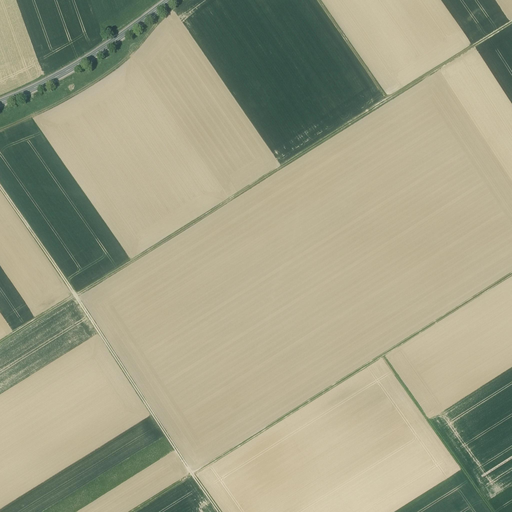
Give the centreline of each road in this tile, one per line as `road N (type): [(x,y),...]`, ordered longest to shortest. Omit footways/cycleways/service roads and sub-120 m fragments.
road 1 (track): [(511,22),(0,343)]
road 2 (track): [(493,511),(382,354),(133,511)]
road 3 (track): [(0,186),(218,511)]
road 4 (secondary): [(170,0),(104,48),(0,103)]
road 5 (track): [(0,129),(110,72),(159,20)]
road 6 (track): [(382,354),(511,274)]
road 7 (track): [(386,100),(317,0)]
